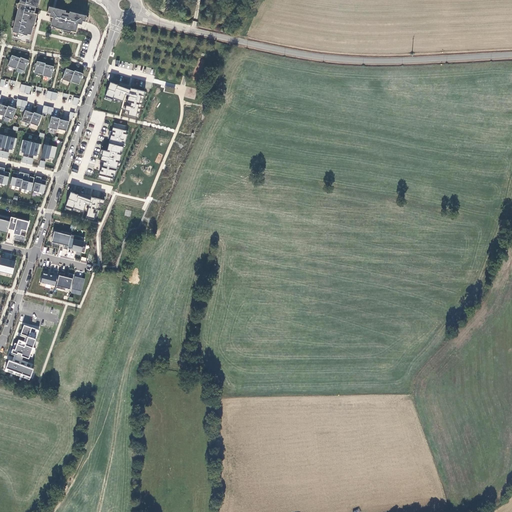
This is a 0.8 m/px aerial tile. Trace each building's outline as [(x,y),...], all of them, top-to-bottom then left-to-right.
[(18,0),(18,2),(17,2),(16,8),(11,33),(12,33),(11,37),(19,39),(19,41),(24,42),(25,39),(29,40),(32,26),(33,26),(37,13),(32,12),(32,10),(34,11),(34,6),(36,7),(37,0),(18,0)] [(64,9),(47,6),(46,12),(48,12),(47,16),(51,17),(49,25),(54,26),(54,27),(69,31),(69,30),(75,31),(77,23),(81,23),(81,20),(86,21),(87,16),(85,16),(85,14),(68,10),(68,12),(64,11),(64,9)] [(20,56),(12,53),(8,64),(16,67),(16,66),(20,56)] [(16,66),(25,69),(29,58),(20,55),(20,56),(16,66)] [(46,61),(37,59),(34,71),(43,73),(45,62),(46,61)] [(51,76),(54,64),(45,62),(43,73),(43,74),(51,76)] [(75,69),(66,66),(62,77),(70,80),(71,79),(75,69)] [(79,83),(83,72),(75,68),(75,69),(71,79),(79,83)] [(117,83),(109,80),(104,95),(112,98),(112,96),(122,100),(125,93),(128,93),(123,113),(135,116),(136,111),(139,112),(144,89),(130,86),(129,88),(123,86),(124,85),(118,83),(117,83)] [(13,118),(17,107),(8,104),(8,105),(4,114),(4,115),(13,118)] [(30,121),(34,111),(26,108),(22,119),(30,122),(30,121)] [(38,124),(42,113),(34,110),(34,111),(30,121),(38,124)] [(60,117),(52,115),(49,126),(57,128),(58,127),(60,117)] [(67,129),(69,119),(60,117),(58,127),(67,129)] [(100,171),(98,178),(110,181),(111,177),(113,178),(113,175),(115,175),(116,171),(109,169),(109,166),(118,168),(120,162),(121,155),(119,154),(120,150),(122,151),(124,143),(125,143),(127,134),(125,134),(126,131),(124,130),(125,126),(114,123),(112,132),(113,132),(112,135),(111,135),(107,151),(103,150),(101,161),(104,161),(103,165),(107,166),(107,168),(102,167),(101,171),(100,171)] [(15,138),(0,134),(0,146),(10,149),(10,148),(12,148),(15,138)] [(40,144),(22,139),(19,150),(21,150),(21,151),(36,155),(36,154),(38,154),(40,144)] [(56,146),(43,143),(40,156),(48,158),(48,157),(53,158),(56,146)] [(32,158),(22,155),(21,162),(31,164),(32,158)] [(0,183),(6,184),(9,172),(4,171),(4,173),(3,172),(4,168),(0,166),(0,183)] [(18,173),(12,172),(9,184),(20,187),(20,188),(30,190),(33,177),(29,176),(28,178),(27,178),(28,174),(18,171),(18,173)] [(40,177),(36,175),(32,190),(43,192),(46,180),(41,179),(41,181),(40,180),(40,177)] [(88,197),(70,191),(65,205),(73,208),(73,206),(83,210),(86,203),(89,204),(86,216),(94,218),(95,212),(96,212),(99,202),(103,203),(104,199),(90,196),(90,198),(88,197)] [(0,230),(7,232),(7,228),(10,218),(0,215),(0,230)] [(10,216),(10,218),(7,228),(13,230),(13,233),(15,233),(14,238),(14,239),(23,241),(23,240),(24,240),(25,236),(24,235),(20,234),(21,228),(26,230),(28,220),(10,216)] [(62,231),(55,229),(52,240),(65,243),(64,247),(68,248),(69,246),(72,233),(72,232),(63,230),(62,231)] [(81,235),(72,233),(69,246),(73,247),(73,248),(77,249),(85,251),(87,245),(84,245),(85,239),(80,238),(81,235)] [(9,260),(0,257),(0,259),(0,271),(12,274),(15,260),(9,258),(9,260)] [(58,275),(49,272),(49,271),(45,270),(44,276),(42,275),(41,281),(56,284),(58,275)] [(66,272),(61,271),(57,286),(66,288),(67,286),(71,287),(75,273),(70,271),(69,274),(69,275),(65,275),(66,273),(66,272)] [(78,279),(75,279),(73,287),(83,290),(86,277),(79,275),(78,279)] [(39,330),(24,325),(20,335),(25,337),(24,341),(19,339),(17,344),(15,343),(11,353),(17,355),(18,352),(22,354),(21,356),(29,359),(30,356),(32,357),(35,348),(33,347),(39,330)] [(34,369),(9,360),(5,371),(30,380),(34,369)]
